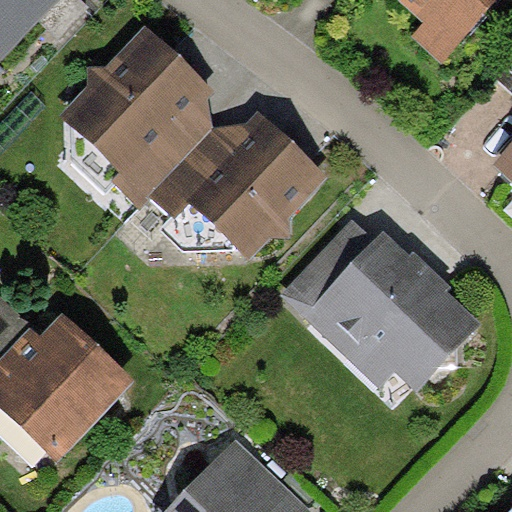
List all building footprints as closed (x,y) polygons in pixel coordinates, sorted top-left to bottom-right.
[(0,0),(0,66),(63,0),(0,0)] [(396,0),(424,25),(412,38),(443,67),(504,0),(396,0)] [(89,69),(89,88),(60,119),(119,175),(111,184),(138,210),(149,198),(233,111),(146,29),(106,71),(89,69)] [(247,126),(233,111),(149,198),(176,223),(189,209),(250,264),(270,242),(290,242),(290,220),(328,179),(258,114),(247,126)] [(511,148),(495,167),(511,181),(511,148)] [(303,319),(376,243),(353,221),(281,297),(303,319)] [(410,258),(383,234),(376,243),(303,319),(382,392),(397,375),(418,394),(480,327),(446,296),(452,290),(414,254),(410,258)] [(20,316),(0,297),(0,338),(19,318),(20,316)] [(133,386),(62,317),(40,340),(31,331),(0,363),(0,411),(56,466),(133,386)] [(31,330),(19,318),(0,338),(0,363),(31,331),(31,330)] [(310,511),(238,442),(169,511),(310,511)]
